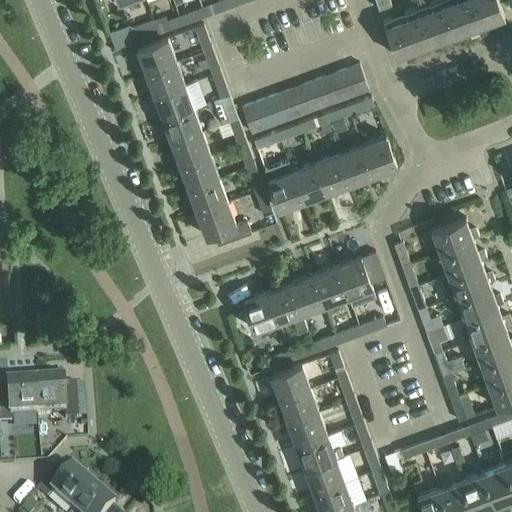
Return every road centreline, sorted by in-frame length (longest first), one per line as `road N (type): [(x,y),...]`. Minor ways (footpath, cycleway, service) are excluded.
road 1 (unclassified): [(259,511),(39,0)]
road 2 (residential): [(412,327),(445,419),(383,441),(349,348)]
road 3 (residential): [(426,153),(380,234),(412,327)]
road 4 (residential): [(511,59),(508,51),(390,91)]
